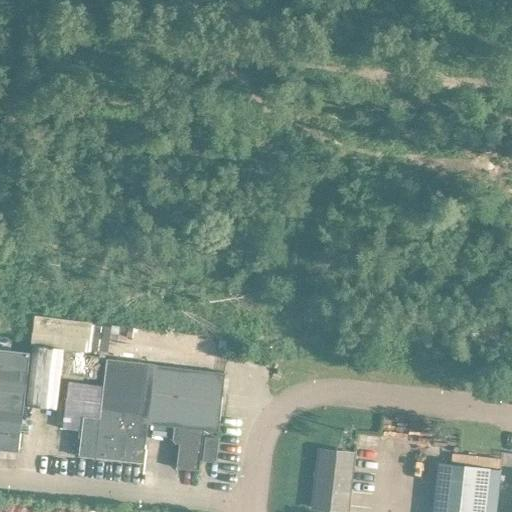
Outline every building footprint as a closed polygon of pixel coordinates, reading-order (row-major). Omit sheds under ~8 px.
[(52,405),(57,364),(0,357),(0,457),(17,460),(23,402),(52,405)] [(61,362),(59,382),(82,384),(81,385),(103,387),(99,425),(82,423),(77,464),(94,466),(142,471),(146,433),(173,436),(171,450),(174,453),(178,454),(175,477),(198,480),(203,440),(217,442),(224,382),(153,374),(154,372),(106,366),(84,364),(61,362)] [(201,468),(214,470),(217,446),(204,445),(201,468)] [(318,457),(312,511),(346,511),(352,461),(318,457)] [(495,511),(499,479),(487,477),(487,476),(439,471),(433,511),(495,511)]
